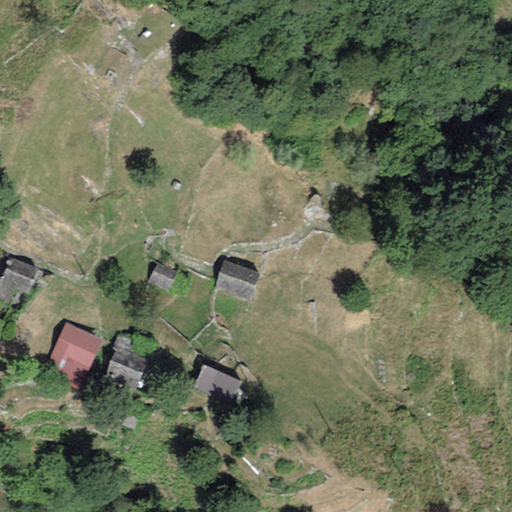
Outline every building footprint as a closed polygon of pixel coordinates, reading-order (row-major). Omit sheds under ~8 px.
[(39,274),(12,260),(0,283),(0,298),(12,304),(17,294),(26,298),(39,274)] [(260,277),(225,264),(215,291),(250,304),(260,277)] [(175,277),(159,268),(151,281),(167,290),(175,277)] [(103,345),(67,326),(47,365),(58,371),(54,378),(79,391),(103,345)] [(144,364),(117,351),(106,376),(133,388),(144,364)] [(235,399),(245,372),(208,357),(197,384),(235,399)]
